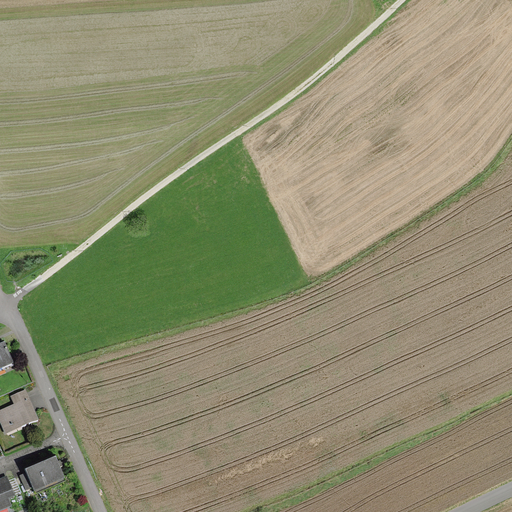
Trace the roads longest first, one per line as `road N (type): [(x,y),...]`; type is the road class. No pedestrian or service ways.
road 1 (track): [(0,295),(5,303),(293,93),(401,0)]
road 2 (residential): [(5,303),(99,511)]
